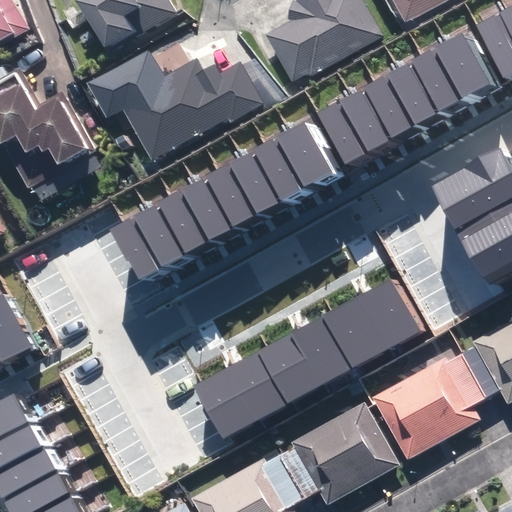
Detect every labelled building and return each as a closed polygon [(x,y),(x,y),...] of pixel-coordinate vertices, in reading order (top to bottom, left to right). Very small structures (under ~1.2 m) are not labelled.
[(0,0),(0,52),(32,35),(11,0),(0,0)] [(181,15),(171,0),(95,0),(81,9),(111,58),(181,15)] [(267,39),(295,90),(387,38),(365,0),(295,0),(299,6),(294,5),(290,24),(293,25),(267,39)] [(392,0),(389,2),(406,31),(460,0),(392,0)] [(511,21),(509,15),(485,28),(511,78),(511,21)] [(475,35),(452,48),(482,103),(505,90),(475,35)] [(452,48),(430,59),(460,115),(482,103),(452,48)] [(430,59),(406,72),(437,127),(460,115),(430,59)] [(232,128),(267,108),(242,66),(223,77),(219,70),(208,76),(199,61),(171,77),(169,73),(140,89),(143,94),(121,107),(154,165),(230,123),(232,128)] [(406,72),(382,85),(413,141),(437,127),(406,72)] [(24,73),(0,85),(0,141),(30,195),(101,155),(67,95),(44,108),(24,73)] [(382,85),(360,98),(390,153),(413,141),(382,85)] [(360,98),(333,112),(363,168),(390,153),(360,98)] [(346,178),(315,123),(293,135),(324,190),(346,178)] [(324,190),(293,135),(273,146),(304,201),(324,190)] [(273,146),(249,159),(280,214),(304,201),(273,146)] [(511,158),(509,153),(439,192),(452,217),(511,183),(511,158)] [(249,159),(224,173),(255,228),(280,214),(249,159)] [(224,173),(200,187),(230,242),(255,228),(224,173)] [(511,183),(452,217),(466,241),(511,215),(511,183)] [(200,187),(175,201),(205,256),(230,242),(200,187)] [(175,201),(153,212),(184,268),(205,256),(175,201)] [(184,268),(153,212),(129,226),(159,281),(184,268)] [(0,240),(11,235),(0,215),(0,240)] [(511,215),(466,241),(479,264),(511,245),(511,215)] [(511,245),(479,264),(492,288),(511,276),(511,245)] [(370,293),(366,295),(394,347),(426,330),(398,278),(370,293)] [(362,298),(334,312),(362,364),(394,347),(366,295),(362,298)] [(14,297),(0,304),(0,340),(14,367),(43,352),(14,297)] [(308,327),(303,329),(331,381),(362,364),(334,312),(308,327)] [(446,360),(374,399),(409,463),(484,422),(477,408),(501,395),(509,408),(511,406),(511,323),(473,345),(475,349),(448,363),(446,360)] [(331,381),(303,329),(297,332),(269,347),(298,399),(331,381)] [(0,340),(0,374),(14,367),(0,340)] [(240,363),(236,365),(264,417),(298,399),(269,347),(240,363)] [(231,368),(202,383),(204,386),(211,400),(219,414),(227,428),(231,435),(264,417),(236,365),(231,368)] [(0,404),(0,441),(39,420),(24,391),(0,404)] [(265,462),(193,502),(199,511),(297,511),(321,497),(328,511),(403,470),(367,406),(292,447),(294,451),(268,466),(265,462)] [(39,420),(0,441),(0,474),(53,445),(39,420)] [(0,474),(0,493),(6,504),(68,470),(53,445),(0,474)] [(6,504),(10,511),(47,511),(81,493),(68,470),(6,504)] [(47,511),(91,511),(81,493),(47,511)]
